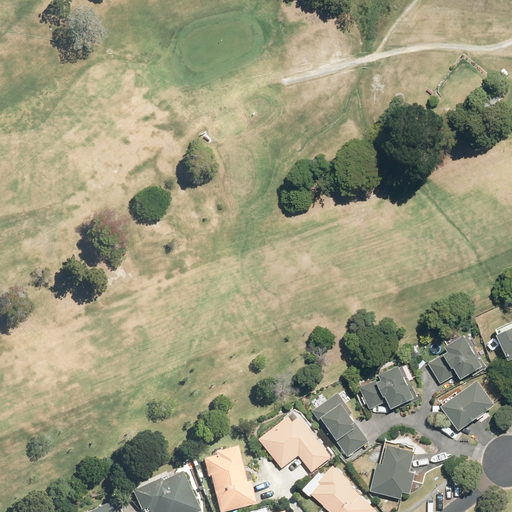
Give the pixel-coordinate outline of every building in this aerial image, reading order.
[(511,319),(498,326),(500,331),(498,331),(510,358),(511,356),(511,319)] [(445,353),(429,362),(441,383),(459,372),(461,377),(468,373),(470,377),(488,366),(469,334),(466,335),(465,333),(446,344),(449,349),(445,351),(445,353)] [(380,371),(382,376),(361,387),(370,407),(389,399),(392,406),(400,402),(402,407),(420,398),(404,364),(402,365),(400,362),(380,371)] [(487,412),(486,410),(497,402),(479,377),(442,404),(460,428),(478,416),(479,418),(487,412)] [(338,391),(313,409),(335,440),(337,438),(348,455),(370,440),(350,412),(352,411),(338,391)] [(260,437),(283,466),(300,454),(313,471),(333,455),(300,414),(294,419),(290,414),(260,437)] [(410,468),(415,449),(385,441),(380,460),(378,460),(371,488),(402,497),(404,489),(410,491),(416,470),(410,468)] [(205,452),(206,456),(203,457),(207,473),(207,475),(210,475),(214,492),(219,511),(255,502),(250,479),(245,480),(241,464),(236,445),(215,451),(214,450),(205,452)] [(332,511),(371,511),(376,507),(349,481),(351,479),(334,464),(319,480),(322,482),(312,492),(332,511)] [(159,477),(132,490),(141,509),(147,507),(149,511),(150,511),(151,511),(196,511),(201,510),(182,470),(160,480),(159,477)] [(117,511),(112,499),(83,511),(117,511)]
